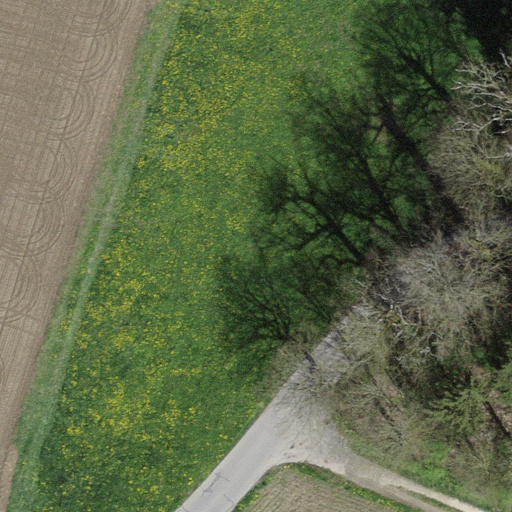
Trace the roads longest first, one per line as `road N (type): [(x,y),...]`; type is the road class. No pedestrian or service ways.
road 1 (unclassified): [(511,233),(478,241),(427,272),(209,511)]
road 2 (track): [(275,433),(452,511)]
